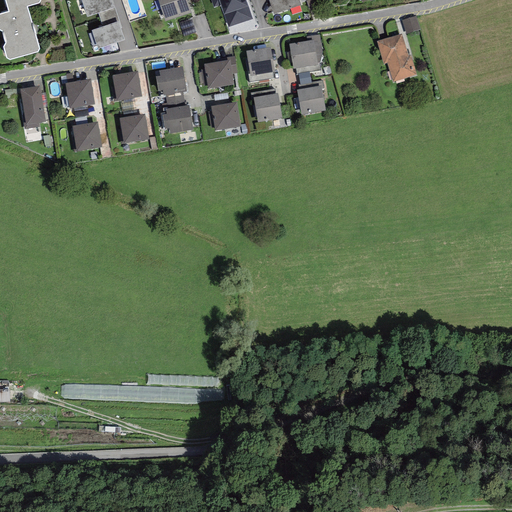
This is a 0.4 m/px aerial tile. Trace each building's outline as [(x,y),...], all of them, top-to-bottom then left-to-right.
[(5,0),(9,12),(0,14),(0,30),(2,32),(6,43),(3,47),(6,58),(9,60),(38,52),(39,49),(27,7),(39,3),(41,0),(40,0),(5,0)] [(98,13),(113,8),(110,0),(81,0),(87,17),(98,13)] [(112,0),(110,0),(113,8),(98,13),(103,27),(118,21),(120,28),(122,28),(112,0)] [(158,0),(165,21),(191,13),(187,0),(158,0)] [(211,0),(214,7),(221,5),(228,27),(253,19),(246,0),(211,0)] [(269,0),(274,14),(300,5),(298,0),(269,0)] [(315,0),(306,0),(310,9),(318,6),(315,0)] [(416,16),(402,20),(406,34),(420,30),(416,16)] [(103,27),(91,31),(98,49),(124,40),(120,28),(118,21),(103,27)] [(402,34),(376,41),(383,64),(387,63),(392,82),(417,75),(411,56),(409,56),(402,34)] [(306,36),(308,41),(313,40),(317,62),(320,62),(322,53),(320,35),(306,36)] [(308,41),(289,44),(293,69),(318,64),(317,62),(313,40),(308,41)] [(270,47),(246,51),(250,76),(274,72),(270,47)] [(230,60),(232,74),(237,73),(235,56),(227,58),(227,60),(230,60)] [(227,60),(204,64),(208,89),(234,85),(232,74),(230,60),(227,60)] [(183,67),(159,71),(160,75),(155,76),(158,91),(162,91),(163,96),(166,95),(183,93),(187,92),(183,67)] [(138,71),(112,75),(117,101),(142,97),(138,71)] [(309,72),(299,73),(300,84),(311,82),(309,72)] [(90,79),(65,83),(69,108),(94,105),(90,79)] [(24,129),(39,127),(39,123),(45,122),(40,86),(20,89),(25,123),(23,123),(24,129)] [(321,87),(297,91),(301,115),(326,111),(321,87)] [(185,106),(183,93),(166,95),(168,109),(185,106)] [(278,94),(253,98),(257,122),(282,119),(278,94)] [(237,103),(211,107),(215,131),(241,127),(237,103)] [(168,109),(166,109),(166,113),(161,114),(164,130),(168,129),(169,134),(193,130),(189,105),(185,106),(168,109)] [(145,114),(119,118),(123,143),(149,139),(145,114)] [(97,123),(72,126),(76,151),(101,147),(97,123)] [(8,381),(0,380),(0,404),(9,404),(8,381)]
